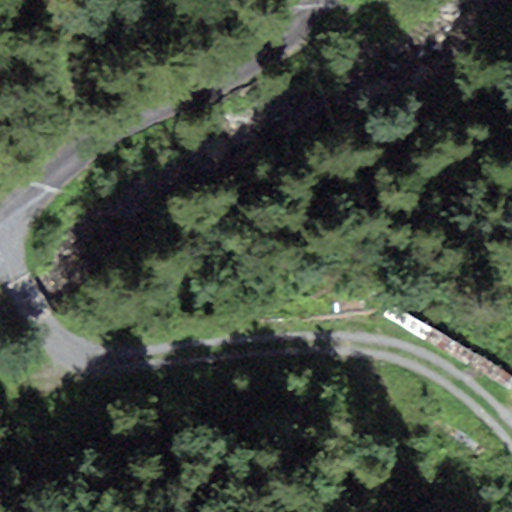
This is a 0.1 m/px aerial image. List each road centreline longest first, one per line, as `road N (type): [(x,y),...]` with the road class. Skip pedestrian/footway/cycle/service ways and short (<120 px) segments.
road 1 (track): [(0,264),(55,345),(99,361),(273,342),(415,354),(482,394),(511,431)]
road 2 (track): [(322,0),(268,51),(87,147),(0,219)]
road 3 (track): [(329,344),(369,371),(394,415),(404,491),(395,511)]
